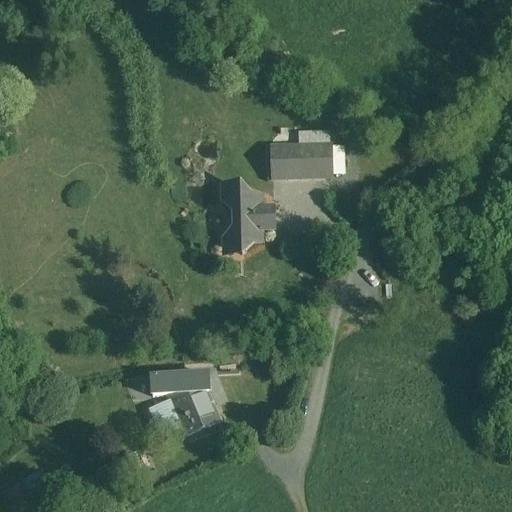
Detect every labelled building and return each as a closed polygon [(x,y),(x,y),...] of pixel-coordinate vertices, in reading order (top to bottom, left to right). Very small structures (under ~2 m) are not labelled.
[(300,137),(300,150),(331,149),(331,136),(300,137)] [(300,150),(286,151),(287,181),(332,180),(331,149),(300,150)] [(286,151),(273,152),(274,181),(287,181),(286,151)] [(242,189),(225,206),(235,215),(236,232),(226,242),(243,257),(254,246),(263,245),(263,234),(271,233),(270,211),(261,212),(261,200),(253,199),(242,189)] [(175,410),(169,413),(174,425),(180,423),(187,439),(220,424),(204,389),(172,404),(175,410)] [(132,457),(98,473),(106,491),(141,475),(132,457)] [(24,510),(53,499),(42,472),(14,482),(24,510)]
